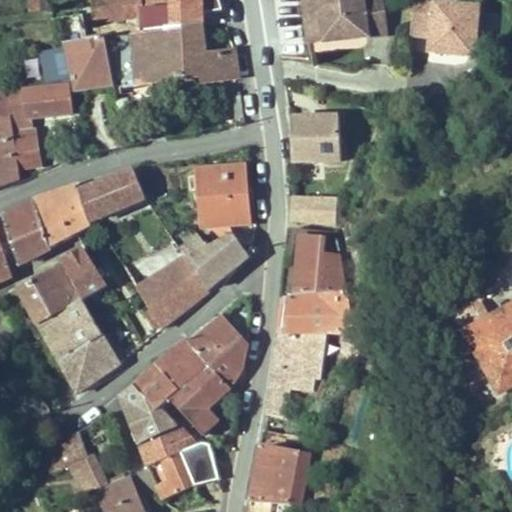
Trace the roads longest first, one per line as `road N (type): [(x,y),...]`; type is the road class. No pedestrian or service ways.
road 1 (residential): [(267,132),(90,167),(0,195)]
road 2 (residential): [(236,511),(266,258)]
road 3 (residential): [(266,258),(104,392)]
road 4 (unknown): [(259,71),(467,83)]
road 5 (residential): [(104,392),(78,407),(30,349),(0,327)]
road 6 (residential): [(267,132),(249,0)]
road 7 (residential): [(163,511),(104,392)]
